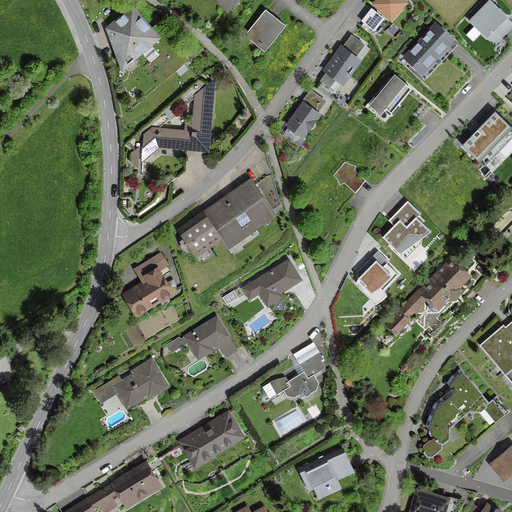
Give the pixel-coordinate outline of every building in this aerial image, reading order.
[(408,6),(401,0),(379,0),(374,7),(392,23),(408,6)] [(484,37),(491,30),(493,30),(495,29),(497,28),(498,26),(498,25),(498,23),(504,16),(489,1),(469,22),(484,37)] [(125,41),(116,49),(119,52),(118,53),(117,54),(118,56),(117,57),(125,66),(141,52),(149,61),(143,66),(158,84),(186,62),(156,24),(150,29),(131,8),(106,29),(116,40),(121,36),(125,41)] [(267,48),(284,26),(265,10),(247,32),(259,41),(258,43),(262,46),(263,44),(267,48)] [(376,33),(385,20),(371,10),(362,22),(376,33)] [(404,58),(421,73),(451,40),(435,25),(404,58)] [(341,84),(358,60),(341,48),(324,71),(341,84)] [(390,113),(409,91),(410,89),(394,75),(369,105),(378,113),(382,107),(390,113)] [(160,138),(167,146),(206,149),(211,92),(206,87),(195,96),(192,125),(185,124),(184,132),(160,130),(157,133),(152,128),(144,135),(143,147),(154,137),(160,138)] [(312,122),(318,114),(316,113),(324,102),(312,92),(287,126),(301,136),(307,129),(309,129),(310,129),(311,129),(313,127),(314,126),(314,124),(312,122)] [(511,131),(496,115),(464,146),(480,162),(511,131)] [(344,162),(332,176),(335,178),(336,180),(337,183),(338,185),(343,184),(352,191),(363,179),(354,171),(354,166),(349,165),(344,162)] [(274,215),(271,211),(253,185),(206,218),(203,213),(178,230),(195,255),(220,238),(227,248),(274,215)] [(422,214),(408,201),(389,221),(394,226),(383,238),(401,254),(432,232),(418,218),(422,214)] [(124,295),(135,314),(171,292),(159,273),(149,280),(146,276),(165,264),(159,254),(139,267),(147,280),(124,295)] [(458,293),(458,289),(451,282),(453,279),(459,279),(466,272),(452,259),(442,268),(441,267),(438,270),(439,271),(419,292),(436,309),(449,296),(450,298),(454,298),(458,293)] [(281,297),(278,292),(299,279),(288,260),(242,289),(248,298),(259,292),(267,305),(281,297)] [(392,278),(377,263),(360,280),(365,285),(363,287),(373,297),(392,278)] [(397,312),(401,316),(411,305),(408,301),(397,312)] [(211,350),(209,347),(227,336),(216,317),(184,337),(190,347),(193,345),(200,356),(211,350)] [(386,326),(394,334),(399,329),(390,321),(386,326)] [(511,327),(508,323),(504,327),(503,325),(479,345),(511,384),(511,327)] [(324,367),(316,353),(298,364),(303,371),(287,381),(285,377),(269,382),(261,387),(269,398),(282,390),(286,395),(293,397),(298,394),(299,394),(301,397),(304,395),(306,396),(309,394),(309,393),(316,389),(317,382),(313,374),(324,367)] [(110,381),(126,407),(154,389),(156,392),(166,386),(150,360),(132,371),(134,374),(121,382),(118,376),(110,381)] [(494,420),(503,412),(500,408),(500,406),(497,403),(495,403),(492,399),(488,402),(459,369),(451,376),(446,383),(451,389),(442,397),(433,404),(429,415),(425,425),(428,429),(428,433),(430,436),(434,436),(435,437),(433,438),(435,441),(437,440),(439,442),(442,442),(446,438),(447,427),(468,409),(479,410),(483,407),(494,420)] [(197,467),(245,437),(228,411),(181,441),(197,467)] [(511,469),(511,446),(490,465),(502,479),(511,469)] [(352,471),(341,449),(299,469),(304,481),(310,478),(318,496),(331,490),(327,482),(352,471)] [(160,485),(146,463),(66,511),(93,511),(91,507),(97,503),(98,506),(111,497),(110,495),(116,491),(125,507),(160,485)] [(447,499),(438,496),(416,490),(410,511),(456,511),(462,503),(447,499)]
